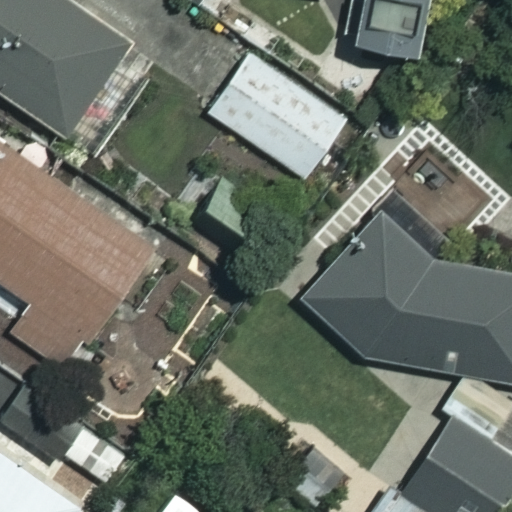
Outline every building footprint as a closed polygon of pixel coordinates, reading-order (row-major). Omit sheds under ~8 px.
[(91,0),(0,0),(0,77),(72,126),(138,31),(91,0)] [(435,0),(375,0),(371,30),(429,39),(435,0)] [(258,44),(216,104),(313,172),(356,111),(258,44)] [(0,274),(39,302),(16,334),(60,365),(86,327),(119,350),(185,257),(0,128),(0,274)] [(511,266),(449,257),(389,205),(310,294),(379,354),(511,374),(511,266)] [(511,511),(511,435),(470,408),(401,511),(511,511)] [(346,471),(317,436),(279,468),(309,502),(346,471)] [(0,446),(0,511),(74,511),(80,503),(0,446)]
